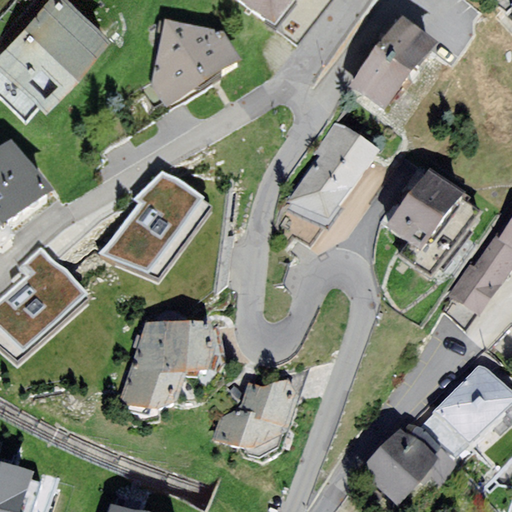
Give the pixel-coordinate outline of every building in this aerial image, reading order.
[(65,0),(41,0),(0,44),(0,65),(37,99),(99,31),(65,0)] [(229,0),(266,29),(289,0),(229,0)] [(511,0),(503,0),(492,11),(511,31),(511,0)] [(347,90),(381,116),(434,46),(399,20),(347,90)] [(149,84),(163,113),(241,66),(221,33),(163,23),(149,84)] [(37,99),(0,65),(0,96),(22,116),(37,99)] [(325,233),(378,153),(338,126),(285,206),(325,233)] [(7,147),(0,152),(0,236),(48,200),(7,147)] [(204,204),(159,173),(130,198),(140,204),(98,258),(147,277),(204,204)] [(427,176),(385,229),(408,247),(399,258),(430,282),(480,219),(427,176)] [(492,244),(448,305),(480,318),(511,270),(511,220),(497,242),(492,244)] [(86,301),(40,251),(17,265),(22,273),(0,289),(0,336),(13,361),(86,301)] [(139,413),(158,410),(172,402),(183,374),(204,375),(204,324),(144,324),(116,404),(139,413)] [(511,411),(482,382),(441,425),(477,459),(511,422),(511,411)] [(280,451),(297,403),(287,389),(263,392),(251,388),(244,409),(225,420),(216,443),(259,460),(280,451)] [(397,433),(361,475),(398,506),(434,465),(397,433)] [(25,511),(35,483),(0,471),(0,511),(25,511)]
